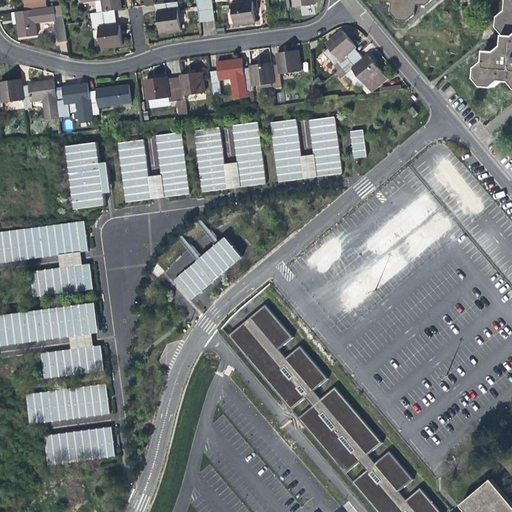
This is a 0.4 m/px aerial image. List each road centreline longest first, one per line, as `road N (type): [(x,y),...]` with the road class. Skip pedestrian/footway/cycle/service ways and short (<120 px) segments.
road 1 (residential): [(0,47),(91,66),(183,44),(301,33),(350,6)]
road 2 (residential): [(129,511),(175,373),(207,322),(267,262)]
road 3 (residential): [(443,115),(267,262)]
road 4 (residential): [(443,115),(350,6)]
